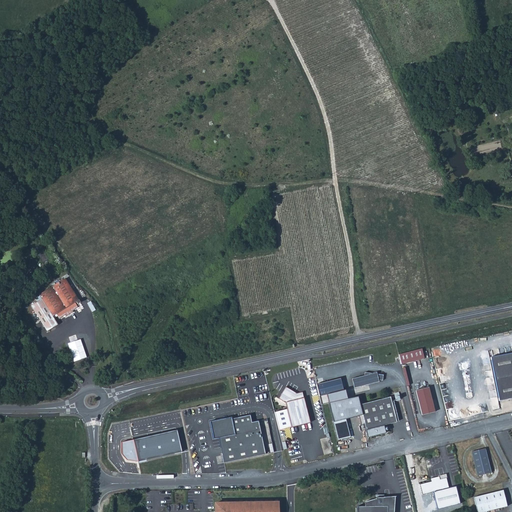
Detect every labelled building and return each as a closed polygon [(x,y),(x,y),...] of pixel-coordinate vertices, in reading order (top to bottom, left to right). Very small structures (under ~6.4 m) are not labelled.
[(32,307),(43,323),(48,332),(59,325),(54,317),(57,315),(60,320),(65,316),(66,317),(73,312),(73,311),(78,308),(75,303),(76,302),(78,304),(80,302),(65,279),(40,296),(42,300),(32,307)] [(81,340),(68,344),(74,362),(87,358),(81,340)] [(399,354),(401,364),(426,359),(423,348),(399,354)] [(511,353),(490,358),(495,384),(498,401),(511,398),(511,353)] [(352,379),(355,388),(379,382),(379,380),(381,380),(383,381),(383,375),(377,374),(377,373),(373,373),(365,372),(364,376),(352,379)] [(329,403),(331,403),(347,399),(345,390),(343,391),(340,378),(316,384),(319,396),(328,394),(329,403)] [(415,390),(422,415),(428,413),(434,412),(428,387),(415,390)] [(286,388),(279,398),(286,402),(288,409),(275,412),(279,430),(310,423),(302,393),(296,394),(286,388)] [(329,403),(338,440),(344,438),(350,437),(345,419),(363,415),(360,405),(358,397),(347,399),(331,403),(329,403)] [(383,426),(397,422),(390,397),(360,405),(363,415),(368,437),(377,435),(385,433),(383,426)] [(213,439),(219,438),(221,450),(224,462),(265,454),(259,421),(251,422),(250,416),(232,420),(231,419),(210,423),(213,439)] [(167,432),(123,443),(122,454),(127,460),(138,461),(182,451),(176,431),(167,432)] [(478,450),(471,452),(477,476),(491,472),(484,448),(478,450)] [(430,481),(419,484),(422,494),(432,491),(437,509),(459,503),(455,486),(448,488),(446,477),(439,479),(439,476),(437,476),(433,477),(429,478),(430,481)] [(503,490),(474,498),(477,511),(482,511),(507,506),(503,490)] [(357,506),(357,511),(393,511),(394,496),(388,497),(383,498),(376,498),(376,499),(370,500),(364,502),(364,506),(357,506)] [(215,511),(279,511),(279,502),(215,503),(215,511)]
